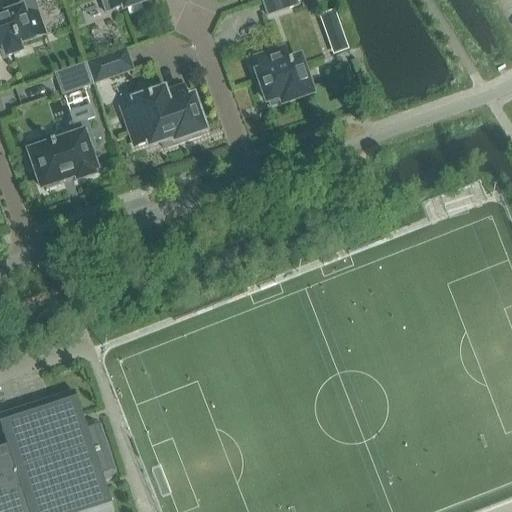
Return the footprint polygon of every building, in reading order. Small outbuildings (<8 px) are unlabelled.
[(0,51),(4,50),(7,57),(20,53),(17,45),(45,35),(38,14),(33,0),(13,0),(14,3),(18,1),(21,11),(7,16),(6,14),(0,15),(0,51)] [(108,0),(113,11),(124,7),(125,10),(144,3),(142,0),(108,0)] [(270,0),(263,3),(268,16),(298,6),(296,0),(270,0)] [(332,14),(336,32),(346,29),(341,12),(332,14)] [(259,80),(257,81),(263,98),(265,98),(267,103),(281,98),(283,105),(312,95),(310,89),(310,88),(301,65),(299,60),(290,63),(285,49),(263,57),(267,71),(257,74),(259,80)] [(126,51),(88,64),(95,84),(133,71),(126,51)] [(86,64),(54,75),(54,76),(56,75),(63,95),(93,85),(93,87),(94,86),(86,64)] [(134,104),(122,108),(136,148),(148,144),(150,148),(174,139),(175,143),(181,141),(182,144),(200,138),(199,134),(205,132),(193,98),(189,100),(184,87),(165,94),(164,92),(134,102),(134,104)] [(27,146),(30,154),(26,155),(31,170),(35,168),(42,189),(45,188),(46,192),(61,187),(59,183),(77,177),(78,181),(94,176),(92,172),(96,170),(89,149),(94,147),(86,121),(71,126),(75,137),(54,145),(54,144),(50,145),(48,139),(27,146)] [(74,393),(0,416),(0,425),(8,448),(0,450),(0,511),(113,511),(103,483),(112,480),(116,471),(102,426),(93,421),(84,424),(74,393)]
